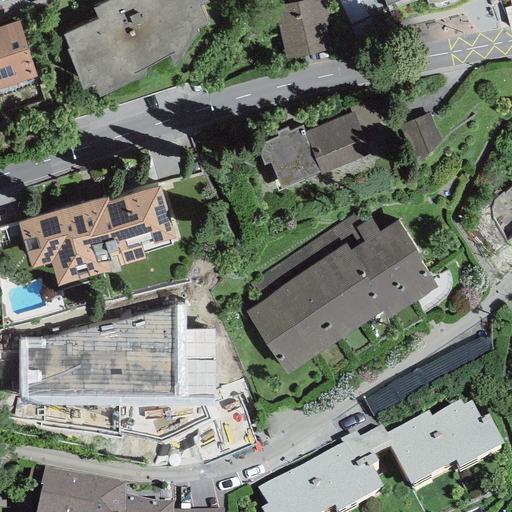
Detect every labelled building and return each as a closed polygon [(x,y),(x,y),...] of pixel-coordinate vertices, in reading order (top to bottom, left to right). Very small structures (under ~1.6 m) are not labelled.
[(112,0),(93,9),(98,19),(62,35),(69,49),(66,50),(83,89),(93,84),(99,97),(146,76),(144,70),(169,55),(173,67),(198,34),(196,29),(206,24),(200,6),(207,2),(206,0),(112,0)] [(324,0),(302,0),(273,7),(286,61),(336,49),(324,0)] [(19,21),(0,27),(0,88),(36,76),(19,21)] [(354,112),(303,133),(320,173),(321,175),(372,154),(370,151),(354,112)] [(430,113),(399,127),(416,161),(427,156),(442,142),(430,113)] [(278,137),(256,147),(264,165),(270,163),(277,179),(273,180),(277,191),(320,173),(303,133),(301,127),(289,132),(287,127),(276,132),(278,137)] [(107,197),(17,223),(30,269),(51,264),(57,288),(121,270),(120,266),(145,259),(144,253),(172,245),(170,239),(175,237),(161,186),(108,201),(107,197)] [(511,237),(511,187),(493,201),(491,209),(494,219),(507,242),(511,237)] [(354,214),(249,282),(262,302),(246,312),(286,374),(382,313),(387,319),(438,287),(396,222),(380,232),(371,219),(361,225),(354,214)] [(48,339),(19,339),(18,398),(187,397),(184,304),(177,305),(48,339)] [(344,442),(257,488),(267,504),(260,508),(262,511),(320,511),(335,505),(338,511),(383,486),(370,465),(377,460),(374,454),(389,446),(410,485),(456,461),(460,467),(503,444),(488,414),(480,417),(471,401),(463,404),(460,400),(431,416),(428,411),(386,432),(381,425),(358,436),(355,432),(341,438),(344,442)] [(190,404),(166,411),(170,426),(194,419),(190,404)] [(125,482),(44,466),(40,484),(43,484),(35,511),(173,511),(173,509),(173,501),(155,502),(124,494),(125,482)]
